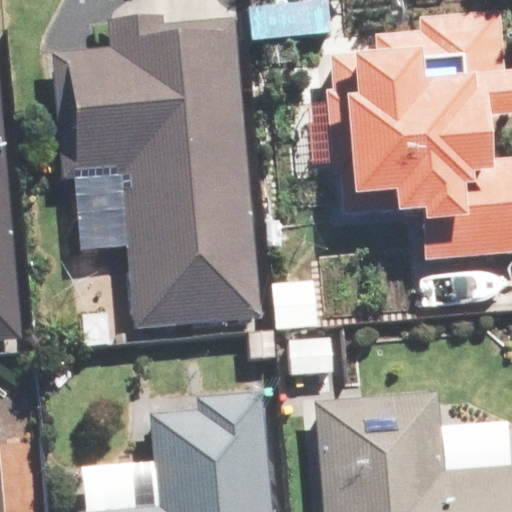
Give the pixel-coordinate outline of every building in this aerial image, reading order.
[(412,218),(416,264),(511,255),(511,169),(511,160),(475,163),(472,125),(503,123),(500,76),(493,77),(489,18),(408,25),(409,36),(361,39),(362,57),(321,60),(335,224),(412,218)] [(251,320),(223,20),(96,32),(98,50),(43,55),(55,183),(109,178),(124,331),(251,320)] [(0,341),(11,341),(0,220),(0,341)] [(427,393),(305,404),(314,511),(511,511),(511,468),(434,475),(427,393)] [(262,511),(252,396),(190,401),(191,415),(143,419),(151,511),(135,511),(262,511)]
